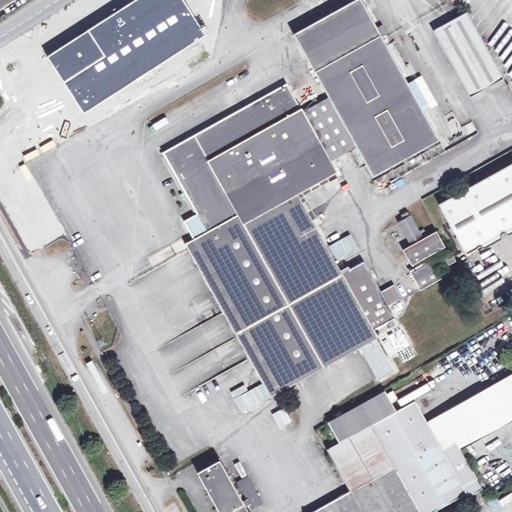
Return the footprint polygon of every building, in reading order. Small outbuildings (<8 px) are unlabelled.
[(0,0),(0,10),(15,0),(0,0)] [(137,0),(49,56),(85,112),(204,36),(181,0),(137,0)] [(197,214),(184,222),(197,246),(189,250),(251,360),(260,355),(269,371),(263,374),(267,382),(264,383),(272,397),(383,334),(402,366),(418,358),(389,307),(402,299),(396,287),(383,295),(365,262),(351,270),(349,267),(340,271),(312,221),(298,195),(327,178),(336,173),(330,161),(357,147),(373,176),(439,140),(424,113),(408,84),(382,37),(388,34),(383,25),(377,28),(361,0),(355,0),(294,35),(329,97),(303,111),(287,84),(163,153),(197,214)] [(469,14),(435,32),(472,97),(505,79),(469,14)] [(415,80),(408,84),(424,113),(431,109),(415,80)] [(341,161),(335,165),(338,170),(344,167),(341,161)] [(511,165),(442,203),(469,255),(511,231),(511,165)] [(298,195),(312,221),(317,218),(305,197),(330,182),(327,178),(298,195)] [(398,223),(411,246),(424,239),(409,211),(401,216),(403,220),(398,223)] [(411,246),(403,250),(412,265),(428,256),(445,247),(437,232),(424,239),(411,246)] [(451,251),(441,257),(446,267),(456,261),(451,251)] [(428,256),(412,265),(415,269),(430,260),(428,256)] [(415,269),(409,272),(421,291),(442,278),(432,259),(430,260),(415,269)] [(94,270),(84,275),(88,283),(98,277),(94,270)] [(218,344),(228,338),(225,332),(215,337),(218,344)] [(260,355),(251,360),(264,383),(267,382),(263,374),(269,371),(260,355)] [(511,375),(427,422),(442,449),(456,441),(461,450),(511,420),(511,375)] [(392,391),(384,395),(388,403),(396,398),(392,391)] [(351,490),(311,511),(432,511),(466,493),(480,485),(461,450),(456,441),(442,449),(427,422),(415,401),(394,412),(388,403),(384,395),(383,393),(328,424),(339,443),(328,450),(351,490)] [(220,460),(198,473),(219,511),(248,511),(246,507),(251,504),(253,508),(262,502),(248,477),(238,483),(248,498),(242,502),(220,460)] [(480,485),(466,493),(468,497),(482,489),(480,485)] [(494,510),(501,506),(494,496),(487,501),(494,510)]
